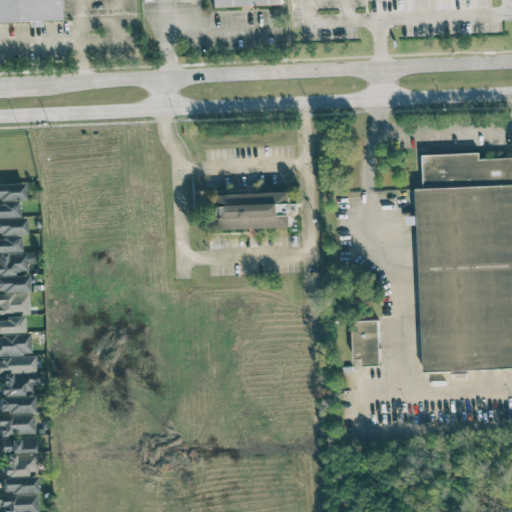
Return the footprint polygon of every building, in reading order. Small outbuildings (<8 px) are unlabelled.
[(0,0),(0,21),(27,21),(27,26),(39,25),(39,19),(59,19),(58,0),(0,0)] [(511,367),(511,157),(479,158),(479,152),(422,154),(423,188),(417,188),(423,371),(511,367)] [(0,314),(28,314),(27,272),(35,271),(34,252),(19,252),(19,234),(25,234),(25,217),(18,217),(17,201),(24,200),(23,183),(0,184),(0,314)] [(291,227),(290,214),(295,214),(295,203),(290,203),(289,192),(209,194),(210,218),(212,218),(213,229),(291,227)] [(0,333),(23,332),(22,317),(0,318),(0,333)] [(354,359),(362,359),(362,365),(380,365),(379,320),(353,321),(354,359)] [(0,355),(30,354),(30,333),(0,334),(0,355)] [(0,414),(0,419),(0,436),(14,436),(14,434),(34,433),(33,414),(0,414)] [(0,437),(0,453),(34,452),(34,437),(0,437)] [(35,454),(3,454),(3,476),(27,476),(27,472),(36,472),(35,454)] [(2,493),(37,492),(36,477),(2,478),(2,493)] [(36,511),(37,494),(0,494),(0,511),(36,511)]
